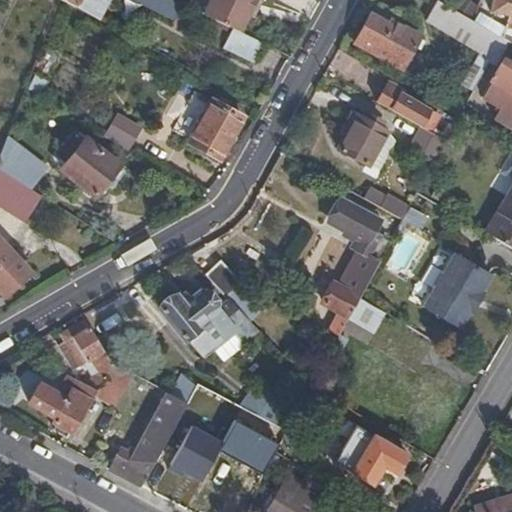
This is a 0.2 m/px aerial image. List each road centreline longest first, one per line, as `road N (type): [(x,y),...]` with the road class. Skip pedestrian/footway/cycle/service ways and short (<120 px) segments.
road 1 (tertiary): [(345,0),(226,202),(0,340)]
road 2 (tertiary): [(422,511),(511,362)]
road 3 (tertiary): [(134,511),(0,439)]
